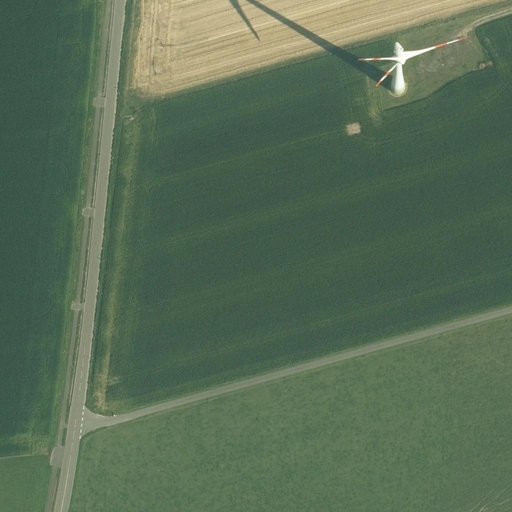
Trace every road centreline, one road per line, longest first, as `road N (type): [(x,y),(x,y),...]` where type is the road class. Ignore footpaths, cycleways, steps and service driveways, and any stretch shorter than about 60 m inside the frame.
road 1 (unclassified): [(511,302),(74,427)]
road 2 (secondary): [(120,0),(74,427)]
